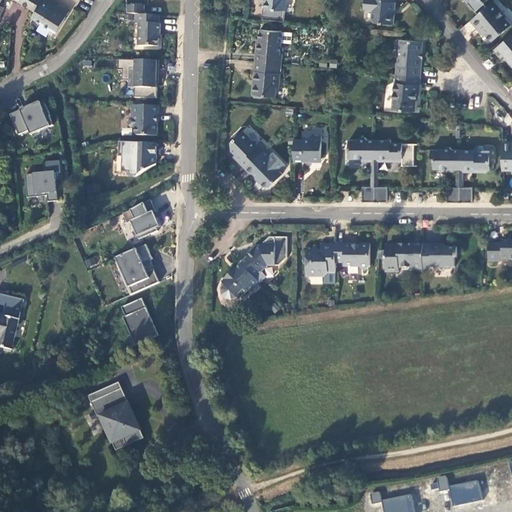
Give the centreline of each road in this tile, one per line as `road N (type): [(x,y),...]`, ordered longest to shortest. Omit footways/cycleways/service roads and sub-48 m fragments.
road 1 (residential): [(186,210),(511,215)]
road 2 (residential): [(245,490),(199,398),(188,356),(186,210)]
road 3 (residential): [(186,210),(192,0)]
road 4 (unclassified): [(108,0),(52,66),(0,87)]
road 5 (residential): [(511,102),(442,21),(435,0)]
